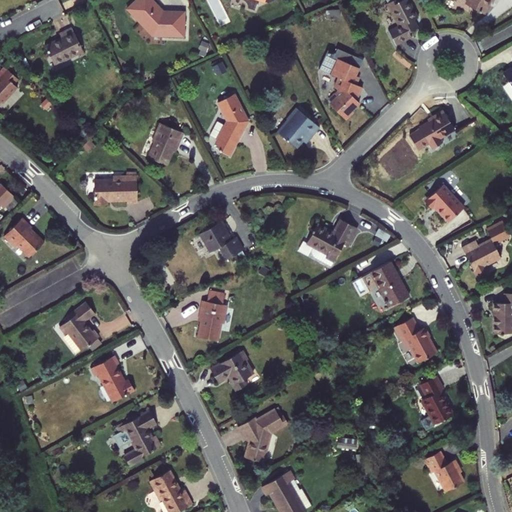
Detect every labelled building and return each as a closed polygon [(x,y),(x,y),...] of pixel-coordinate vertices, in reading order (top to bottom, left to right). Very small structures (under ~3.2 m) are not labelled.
[(170,11),(165,11),(161,7),(163,6),(156,0),(135,0),(129,6),(143,20),(144,18),(156,30),(165,30),(165,33),(186,34),(187,9),(170,8),(170,11)] [(210,0),(219,24),(227,21),(219,0),(210,0)] [(410,32),(424,25),(420,17),(424,16),(416,0),(393,0),(388,2),(392,11),(396,9),(403,23),(389,29),(397,44),(413,37),(410,32)] [(486,12),(492,0),(468,0),(468,1),(486,12)] [(144,18),(143,20),(155,32),(165,33),(165,30),(156,30),(144,18)] [(51,46),(61,65),(90,50),(78,26),(65,32),(68,38),(51,46)] [(352,61),(365,68),(368,61),(352,52),(349,59),(352,61)] [(364,76),(368,69),(365,68),(352,61),(344,75),(347,77),(342,87),(345,90),(342,93),(345,97),(338,104),(353,119),(361,112),(358,109),(366,102),(363,100),(365,97),(370,88),(363,84),(366,77),(364,76)] [(0,107),(5,101),(9,103),(23,87),(18,83),(23,78),(9,66),(0,76),(2,77),(0,80),(0,107)] [(255,119),(241,92),(225,100),(234,119),(231,124),(223,120),(215,133),(223,138),(222,141),(224,147),(236,153),(255,119)] [(302,145),(309,138),(313,133),(317,136),(327,126),(304,106),(294,117),(295,118),(285,129),(302,145)] [(440,115),(433,120),(423,127),(436,147),(445,141),(443,138),(458,128),(446,109),(439,113),(440,115)] [(178,138),(181,140),(188,124),(166,114),(158,132),(160,133),(154,149),(171,156),(176,143),(178,138)] [(312,142),(317,136),(313,133),(309,138),(312,142)] [(127,180),(114,180),(98,180),(98,205),(110,205),(110,199),(126,200),(126,202),(137,202),(137,176),(127,176),(127,180)] [(469,206),(448,183),(431,198),(438,205),(439,204),(443,208),(454,220),(469,206)] [(15,197),(3,184),(0,186),(0,207),(2,206),(3,208),(15,197)] [(438,205),(431,198),(430,199),(437,207),(438,205)] [(33,252),(48,238),(35,224),(37,223),(27,213),(9,231),(20,243),(22,241),(33,252)] [(335,234),(320,225),(309,245),(317,249),(316,251),(316,253),(316,256),(317,258),(335,267),(346,245),(349,241),(350,241),(357,228),(343,220),(335,234)] [(493,229),(494,232),(497,237),(484,244),(481,238),(467,246),(481,273),(484,277),(488,278),(493,276),(495,271),(492,267),(491,264),(507,256),(500,242),(511,235),(511,226),(509,220),(499,226),(493,229)] [(226,224),(203,235),(213,256),(223,251),(229,263),(248,253),(241,240),(236,242),(233,244),(230,239),(233,238),(226,224)] [(350,247),(360,229),(357,228),(350,241),(349,241),(346,245),(350,247)] [(384,312),(413,297),(394,262),(366,277),(384,312)] [(511,292),(508,293),(508,301),(498,301),(498,332),(511,332),(511,292)] [(224,326),(226,326),(230,309),(226,308),(229,297),(214,294),(212,304),(207,303),(205,315),(208,315),(207,320),(203,339),(220,343),(224,326)] [(73,333),(86,351),(94,345),(103,339),(104,338),(98,330),(96,332),(88,322),(99,314),(91,303),(72,317),(74,319),(64,327),(70,335),(73,333)] [(423,329),(416,317),(398,326),(410,348),(413,346),(421,362),(440,352),(432,337),(433,336),(428,327),(423,329)] [(107,345),(103,339),(94,345),(99,351),(107,345)] [(248,360),(250,359),(245,350),(213,368),(221,382),(232,375),(234,379),(233,380),(239,390),(250,384),(247,379),(256,374),(248,360)] [(101,375),(115,400),(137,389),(131,379),(127,381),(118,365),(121,363),(117,355),(93,368),(98,376),(101,375)] [(437,423),(456,414),(444,390),(446,388),(439,375),(423,383),(430,397),(425,399),(437,423)] [(258,417),(241,426),(248,438),(249,438),(252,436),(254,441),(252,442),(248,457),(266,462),(275,433),(291,424),(287,415),(283,417),(278,409),(259,420),(258,417)] [(155,411),(124,428),(128,434),(124,436),(129,445),(136,441),(141,449),(129,456),(130,458),(129,460),(131,463),(134,464),(135,466),(148,459),(147,457),(166,447),(160,436),(158,437),(153,429),(162,424),(155,411)] [(449,489),(468,479),(463,470),(457,458),(451,461),(444,448),(429,456),(436,470),(439,469),(449,489)] [(466,469),(459,457),(457,458),(463,470),(466,469)] [(176,511),(180,511),(198,503),(190,488),(187,490),(175,469),(155,480),(160,490),(164,488),(176,511)] [(294,469),(289,472),(294,480),(299,477),(294,469)] [(289,472),(265,485),(270,494),(273,493),(284,511),(302,511),(310,508),(294,480),(289,472)]
